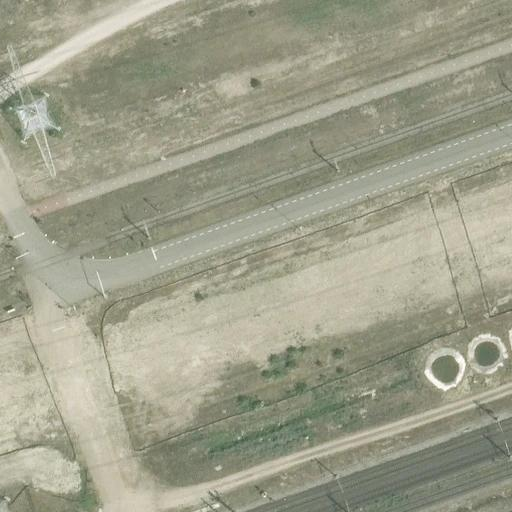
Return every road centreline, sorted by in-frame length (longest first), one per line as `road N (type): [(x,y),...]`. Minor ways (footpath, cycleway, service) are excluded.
road 1 (unclassified): [(511,134),(122,272),(62,272)]
road 2 (unclassified): [(62,272),(48,301),(52,332),(117,511)]
